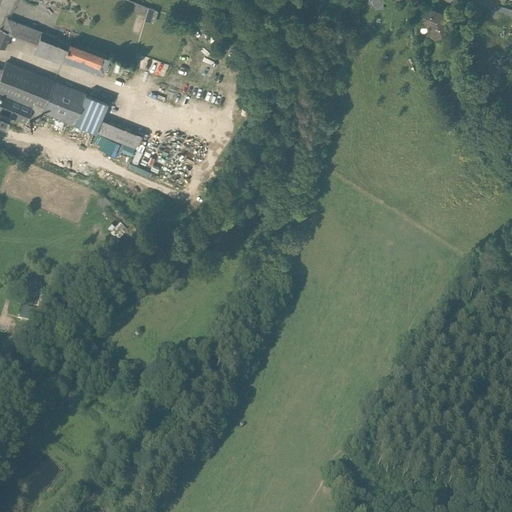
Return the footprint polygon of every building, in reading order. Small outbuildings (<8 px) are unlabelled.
[(430,24),(433,31),(448,26),(444,14),(426,6),(420,19),(430,24)] [(144,20),(155,21),(157,8),(145,7),(144,20)] [(7,18),(3,28),(11,32),(37,42),(34,52),(61,63),(64,56),(104,72),(109,57),(69,41),(69,43),(65,51),(43,43),(46,34),(7,18)] [(450,34),(448,26),(433,31),(435,39),(450,34)] [(0,46),(4,48),(11,32),(3,28),(3,30),(0,28),(0,46)] [(61,30),(58,38),(69,43),(69,41),(72,35),(61,30)] [(58,38),(46,34),(43,43),(65,51),(69,43),(58,38)] [(139,64),(160,71),(159,74),(165,76),(169,65),(142,56),(139,64)] [(41,110),(136,148),(140,137),(99,121),(106,103),(5,62),(3,69),(0,68),(0,122),(4,124),(8,115),(25,122),(27,117),(37,121),(41,110)] [(107,226),(118,236),(127,226),(119,219),(115,224),(112,221),(107,226)]
